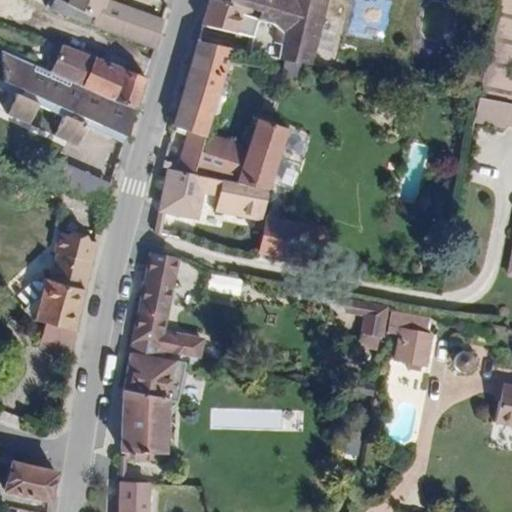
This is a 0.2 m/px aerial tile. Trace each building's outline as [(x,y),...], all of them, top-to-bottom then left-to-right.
[(95,17),(69,5),(59,0),(52,0),(48,9),(90,26),(95,17)] [(70,0),(69,5),(95,17),(90,26),(153,47),(162,18),(112,0),(70,0)] [(269,23),(255,18),(257,12),(217,0),(208,0),(200,25),(253,39),(249,52),(276,58),(280,33),(269,23)] [(317,30),(323,0),(217,0),(257,12),(255,18),(269,23),(280,33),(276,58),(307,64),(317,30)] [(511,0),(494,0),(473,97),(506,103),(511,104),(511,0)] [(202,134),(231,48),(196,40),(170,123),(186,128),(175,161),(161,157),(158,168),(164,169),(172,171),(175,164),(233,183),(264,188),(284,127),(256,119),(247,147),(202,134)] [(136,108),(144,80),(94,59),(60,47),(54,61),(50,70),(112,100),(136,108)] [(112,100),(50,70),(32,62),(3,48),(5,80),(24,89),(21,94),(17,92),(7,113),(28,123),(38,104),(63,116),(54,136),(76,146),(85,127),(89,119),(95,122),(92,130),(124,146),(136,108),(112,100)] [(50,70),(54,61),(36,53),(32,62),(50,70)] [(502,124),(506,103),(473,97),(469,122),(502,128),(502,124)] [(511,126),(511,104),(506,103),(502,124),(511,126)] [(92,130),(95,122),(89,119),(85,127),(92,130)] [(68,165),(63,188),(107,198),(112,175),(68,165)] [(195,219),(200,192),(216,195),(214,206),(234,209),(233,215),(258,220),(264,188),(233,183),(172,171),(164,169),(156,211),(195,219)] [(309,262),(316,228),(264,218),(258,252),(309,262)] [(74,331),(94,242),(58,233),(53,251),(56,252),(50,279),(44,278),(34,320),(44,323),(74,331)] [(170,283),(174,256),(171,255),(149,250),(144,277),(170,283)] [(209,288),(240,295),(244,278),(213,272),(209,288)] [(161,334),(170,283),(144,277),(129,351),(161,358),(162,351),(198,358),(202,339),(173,334),(173,336),(161,334)] [(422,366),(428,334),(422,333),(424,319),(391,313),(387,332),(396,334),(391,360),(404,363),(418,366),(422,366)] [(378,336),(382,317),(366,314),(362,334),(378,336)] [(70,355),(74,331),(44,323),(38,346),(70,355)] [(460,350),(453,363),(472,373),(479,360),(460,350)] [(174,401),(181,363),(161,358),(129,351),(121,391),(119,458),(148,459),(148,452),(165,452),(167,400),(174,401)] [(417,371),(418,366),(404,363),(403,369),(417,371)] [(499,401),(502,385),(496,383),(493,399),(499,401)] [(511,386),(502,385),(499,401),(495,423),(511,426),(511,386)] [(49,500),(57,471),(12,459),(12,455),(0,451),(0,465),(8,468),(2,489),(49,500)] [(144,511),(145,484),(118,484),(116,511),(144,511)]
